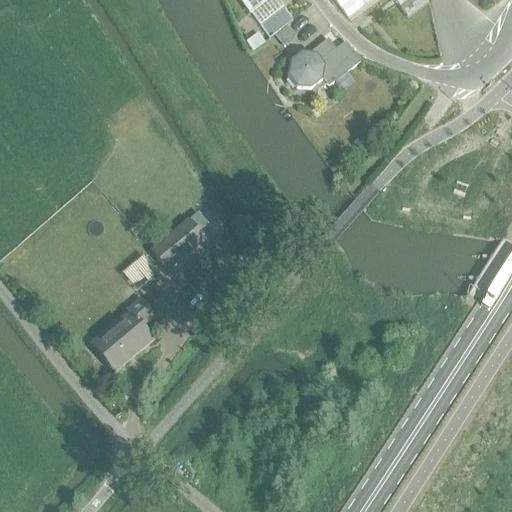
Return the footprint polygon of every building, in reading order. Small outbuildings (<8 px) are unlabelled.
[(237,0),(250,16),(271,0),(237,0)] [(331,0),(347,21),(375,0),(331,0)] [(427,6),(422,0),(392,0),(407,20),(427,6)] [(291,22),(283,12),(261,28),(269,40),(274,36),(274,35),(284,27),(291,22)] [(294,40),(284,27),(274,35),(274,36),(283,47),(294,40)] [(327,90),(359,65),(345,45),(335,53),(328,44),(311,58),(301,59),(290,69),(286,82),(296,94),(310,94),(321,86),(322,81),(327,90)] [(367,130),(361,137),(373,148),(379,140),(367,130)] [(167,272),(204,242),(187,222),(151,253),(167,272)] [(247,251),(237,259),(245,268),(255,260),(247,251)] [(142,330),(155,320),(140,302),(128,312),(131,316),(93,347),(115,374),(152,343),(142,330)]
